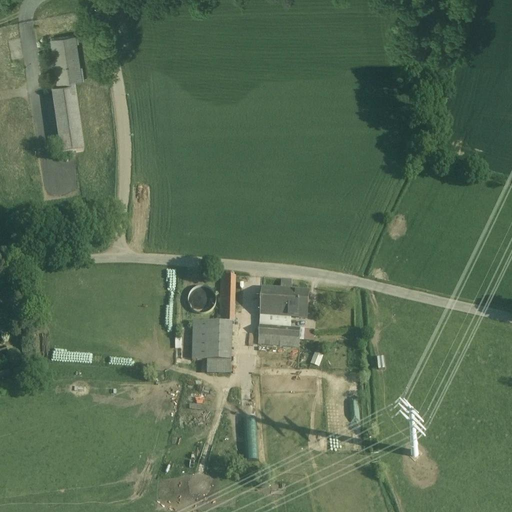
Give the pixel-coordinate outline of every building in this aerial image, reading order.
[(74,36),(51,39),(52,49),(55,48),(61,85),(52,86),(62,155),(83,152),(73,84),(81,83),(74,36)] [(221,278),(219,324),(232,325),(234,325),(235,278),(221,278)] [(281,281),(281,291),(291,292),(292,282),(281,281)] [(188,303),(190,308),(193,312),(197,315),(202,315),(207,314),(212,311),(214,307),(216,301),(214,296),(211,291),(206,289),(200,288),(195,290),(191,293),(189,298),(188,303)] [(281,291),(262,289),(260,316),(307,319),(309,293),(291,292),(281,291)] [(219,324),(193,323),(192,362),(207,362),(207,375),(230,375),(232,325),(219,324)] [(300,331),(259,328),(258,346),(298,349),(300,331)] [(7,347),(0,348),(0,360),(10,359),(7,347)] [(319,367),(323,356),(315,353),(311,364),(319,367)] [(0,382),(13,379),(10,369),(0,371),(0,382)] [(183,395),(182,413),(215,414),(216,396),(183,395)]
